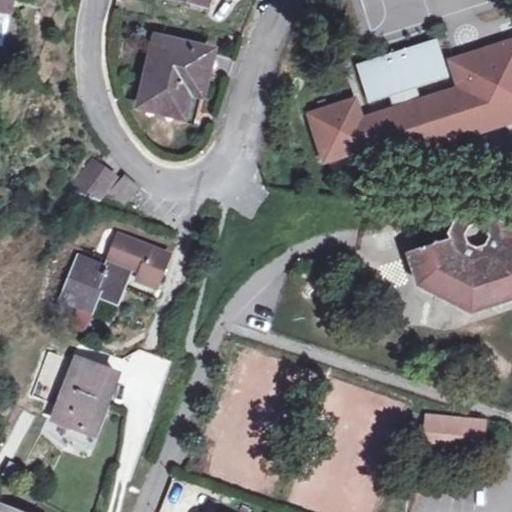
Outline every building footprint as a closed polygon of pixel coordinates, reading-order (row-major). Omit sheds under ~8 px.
[(0,0),(0,10),(14,13),(15,0),(0,0)] [(199,72),(209,74),(214,53),(158,40),(143,105),(188,116),(194,92),(199,72)] [(454,79),(442,41),(363,67),(375,104),(454,79)] [(368,121),(362,104),(318,117),(333,165),(367,155),(372,169),(511,125),(511,45),(456,63),(465,90),(368,121)] [(205,94),(209,74),(199,72),(194,92),(205,94)] [(169,146),(174,131),(156,125),(151,140),(169,146)] [(97,160),(83,177),(104,194),(119,177),(97,160)] [(126,204),(140,190),(128,177),(114,192),(126,204)] [(449,232),(451,238),(453,237),(456,243),(468,239),(466,233),(470,226),(479,223),(487,227),(490,236),(506,231),(502,222),(505,221),(503,214),(479,207),(461,213),(449,232)] [(506,231),(490,236),(486,244),(477,247),(469,242),(468,239),(456,243),(453,237),(451,238),(436,243),(437,246),(428,249),(427,246),(409,252),(415,268),(416,267),(432,262),(435,270),(446,276),(441,286),(471,302),(511,289),(511,218),(505,221),(502,222),(506,231)] [(79,308),(94,314),(102,295),(119,302),(133,269),(142,272),(139,280),(158,288),(170,256),(117,236),(109,256),(111,257),(106,269),(80,259),(62,301),(79,308)] [(432,262),(416,267),(423,283),(438,292),(436,295),(455,306),(457,303),(471,311),(490,305),(491,307),(510,301),(510,298),(511,297),(511,289),(471,302),(441,286),(446,276),(435,270),(432,262)] [(146,315),(152,298),(134,292),(128,309),(146,315)] [(86,334),(94,314),(79,308),(72,328),(86,334)] [(51,385),(67,391),(78,361),(62,355),(51,385)] [(78,361),(67,391),(56,419),(95,434),(119,374),(79,359),(78,361)] [(436,436),(436,445),(459,446),(461,420),(424,417),(422,435),(436,436)] [(422,444),(436,445),(436,436),(422,435),(422,444)]
